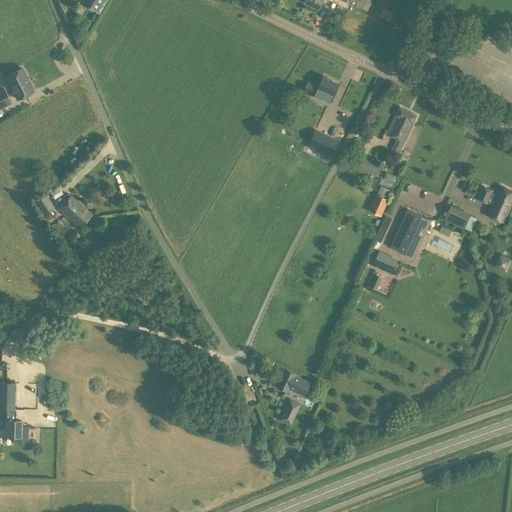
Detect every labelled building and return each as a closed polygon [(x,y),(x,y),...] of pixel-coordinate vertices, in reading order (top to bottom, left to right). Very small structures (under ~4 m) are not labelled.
[(98,13),(105,0),(85,0),(83,4),(98,13)] [(319,8),(323,0),(306,0),(306,2),(319,8)] [(342,0),(361,8),(367,11),(371,0),(342,0)] [(390,21),(394,12),(383,8),(379,16),(390,21)] [(5,76),(17,99),(33,91),(21,68),(5,76)] [(338,83),(324,76),(319,87),(307,82),(304,90),(329,103),(333,95),(338,83)] [(0,88),(0,108),(11,103),(3,87),(0,88)] [(416,115),(400,108),(397,114),(396,114),(387,134),(397,139),(390,152),(398,156),(414,123),(413,122),(416,115)] [(339,140),(316,129),(308,146),(331,157),(339,140)] [(358,181),(373,187),(378,176),(382,164),(360,156),(356,168),(360,169),(359,172),(361,173),(358,181)] [(386,172),(383,179),(395,184),(398,177),(386,172)] [(391,190),(382,186),(379,195),(388,199),(391,190)] [(491,209),(506,216),(511,203),(511,190),(501,186),(498,195),(492,192),(493,191),(483,186),(477,198),(487,203),(488,201),(493,204),(491,209)] [(43,215),(54,207),(46,194),(35,201),(43,215)] [(388,199),(376,194),(369,210),(382,215),(388,199)] [(70,195),(58,208),(78,227),(91,214),(70,195)] [(445,219),(464,228),(470,215),(451,206),(445,219)] [(419,241),(421,239),(423,237),(424,235),(424,232),(424,230),(425,227),(426,225),(428,223),(430,221),(430,219),(408,209),(402,223),(404,224),(401,230),(399,229),(394,241),(405,246),(407,245),(410,245),(412,245),(415,244),(417,243),(419,241)] [(58,232),(68,222),(64,217),(53,226),(58,232)] [(451,231),(442,227),(439,233),(448,238),(451,231)] [(379,229),(375,238),(381,240),(385,231),(379,229)] [(373,265),(392,274),(398,261),(379,252),(373,265)] [(506,269),(510,260),(501,256),(497,265),(506,269)] [(288,371),(286,376),(282,374),(277,385),(287,390),(288,387),(303,394),(309,382),(294,375),(294,374),(288,371)] [(0,409),(15,410),(16,382),(0,381),(0,409)] [(290,424),(296,410),(286,405),(280,419),(290,424)] [(7,411),(6,421),(6,428),(0,428),(0,435),(18,436),(18,444),(27,444),(27,427),(21,427),(21,421),(15,421),(15,412),(7,411)]
